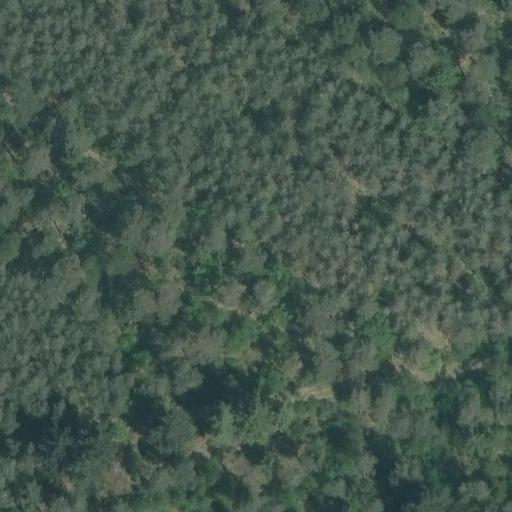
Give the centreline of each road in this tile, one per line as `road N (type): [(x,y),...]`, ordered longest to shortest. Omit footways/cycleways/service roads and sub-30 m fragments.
road 1 (track): [(431,383),(0,92)]
road 2 (track): [(431,383),(0,447)]
road 3 (track): [(511,201),(194,0)]
